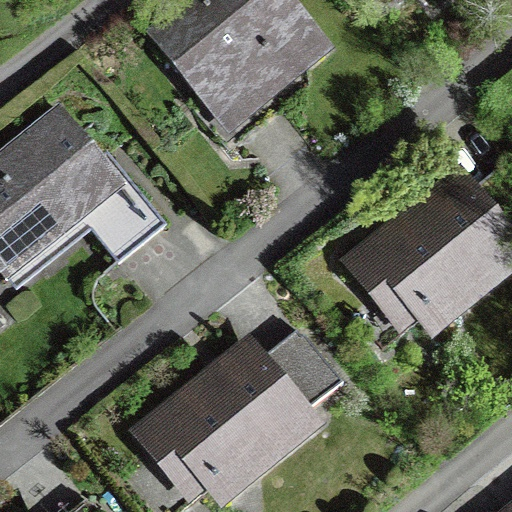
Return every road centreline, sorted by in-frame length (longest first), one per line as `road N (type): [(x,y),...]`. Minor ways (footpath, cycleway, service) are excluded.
road 1 (residential): [(511,41),(0,451)]
road 2 (residential): [(409,511),(511,428)]
